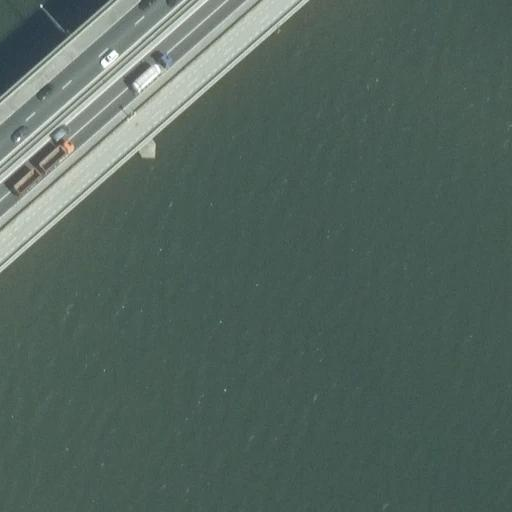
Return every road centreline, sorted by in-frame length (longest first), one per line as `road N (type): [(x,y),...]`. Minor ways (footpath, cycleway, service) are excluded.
road 1 (unclassified): [(0,259),(294,0)]
road 2 (motorway): [(0,209),(236,0)]
road 3 (motorway): [(172,0),(0,152)]
